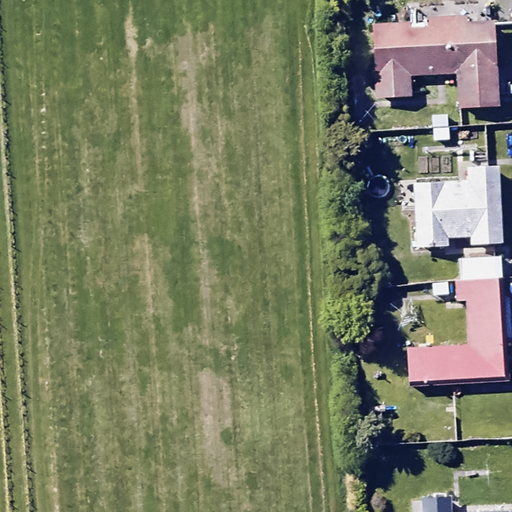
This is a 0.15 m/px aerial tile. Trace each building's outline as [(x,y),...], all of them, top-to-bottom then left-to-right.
[(487,14),(366,20),(370,103),(407,101),(406,83),(445,81),(447,120),(493,118),(487,14)] [(503,129),(503,130),(511,129),(511,114),(510,114),(511,119),(480,121),(480,127),(489,126),(490,129),(503,129)] [(482,128),(446,128),(446,118),(431,118),(431,146),(449,145),(449,142),(482,142),(482,128)] [(501,253),(499,167),(475,168),(476,182),(413,184),(414,255),(501,253)] [(503,269),(456,270),(457,351),(396,352),(397,397),(506,395),(503,269)]
